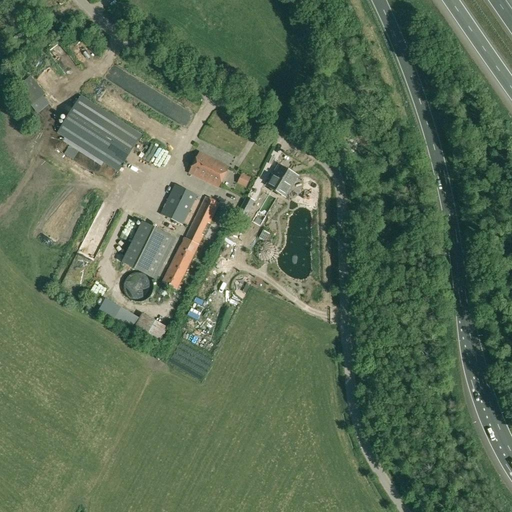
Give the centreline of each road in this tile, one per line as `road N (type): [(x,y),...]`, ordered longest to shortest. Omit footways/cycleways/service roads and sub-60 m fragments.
road 1 (unclassified): [(405,511),(367,452),(352,404),(332,170),(141,50),(80,0)]
road 2 (motorway): [(378,0),(426,117),(474,364),(511,460)]
